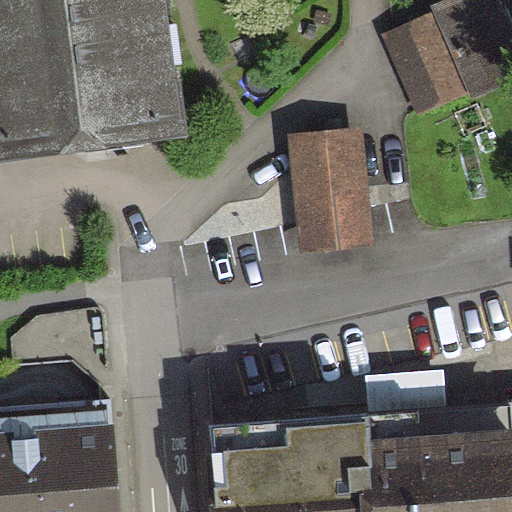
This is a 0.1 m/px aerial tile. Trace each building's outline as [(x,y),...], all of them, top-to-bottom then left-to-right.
[(185,0),(0,0),(0,90),(7,148),(201,125),(185,0)] [(511,15),(504,0),(470,0),(396,37),(437,119),(511,81),(511,15)] [(365,133),(298,140),(309,248),(375,242),(365,133)] [(131,511),(123,404),(0,413),(0,511),(131,511)] [(393,420),(216,432),(221,511),(511,511),(511,437),(395,446),(393,420)]
